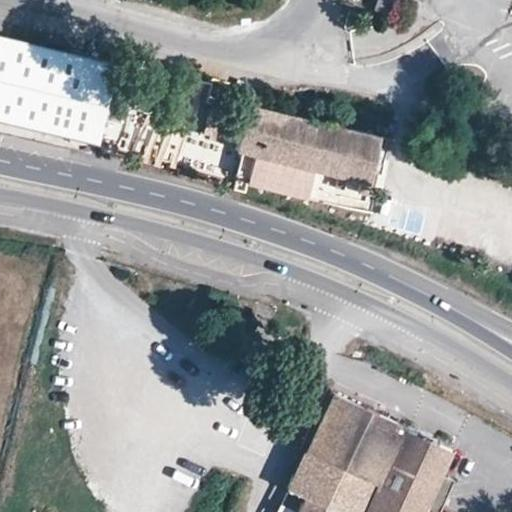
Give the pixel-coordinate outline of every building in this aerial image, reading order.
[(395,7),(377,1),(374,11),(392,17),(395,7)] [(114,63),(0,36),(0,122),(95,144),(114,63)] [(134,76),(126,98),(171,116),(180,93),(134,76)] [(249,102),(246,111),(242,132),(238,151),(367,183),(377,135),(249,102)] [(242,132),(246,111),(215,104),(211,124),(242,132)] [(303,496),(304,495),(339,511),(419,511),(420,511),(438,473),(449,447),(329,389),(287,488),(303,496)] [(247,417),(252,416),(255,415),(254,409),(249,409),(242,408),(244,410),(245,417),(247,417)] [(437,511),(451,480),(438,473),(420,511),(419,511),(437,511)] [(339,511),(304,495),(303,496),(295,511),(339,511)]
